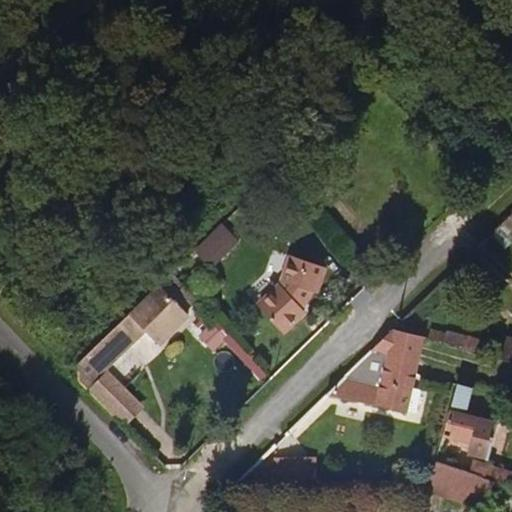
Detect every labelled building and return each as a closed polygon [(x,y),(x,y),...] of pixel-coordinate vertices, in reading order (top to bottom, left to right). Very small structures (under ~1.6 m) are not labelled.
[(216,274),(242,249),(226,232),(200,257),(216,274)] [(511,264),(511,235),(497,250),(511,264)] [(312,296),(320,273),(292,262),(280,292),(297,311),(312,296)] [(297,311),(280,292),(258,313),(283,338),(304,319),(297,311)] [(157,346),(188,316),(165,293),(84,371),(78,377),(97,396),(116,377),(153,342),(157,346)] [(195,339),(213,354),(225,338),(207,324),(195,339)] [(419,326),(379,365),(401,373),(395,391),(365,378),(331,411),(411,428),(433,354),(427,352),(419,326)] [(511,351),(508,351),(503,373),(511,375),(511,351)] [(499,473),(511,436),(476,425),(481,402),(466,397),(453,443),(479,451),(478,464),(490,471),(499,473)] [(314,460),(273,460),(273,490),(314,490),(314,460)] [(254,472),(257,491),(273,489),(271,470),(254,472)] [(476,511),(497,511),(503,497),(479,489),(444,477),(438,498),(476,511)] [(511,485),(484,478),(479,489),(503,497),(511,499),(511,485)]
